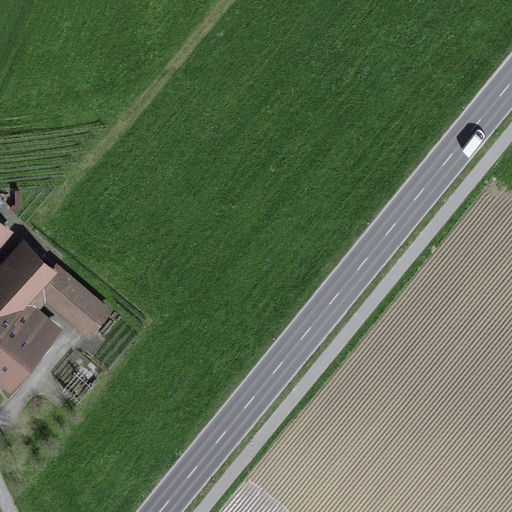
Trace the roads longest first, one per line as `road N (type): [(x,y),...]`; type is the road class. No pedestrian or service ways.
road 1 (primary): [(157,511),(511,83)]
road 2 (track): [(227,0),(26,229)]
